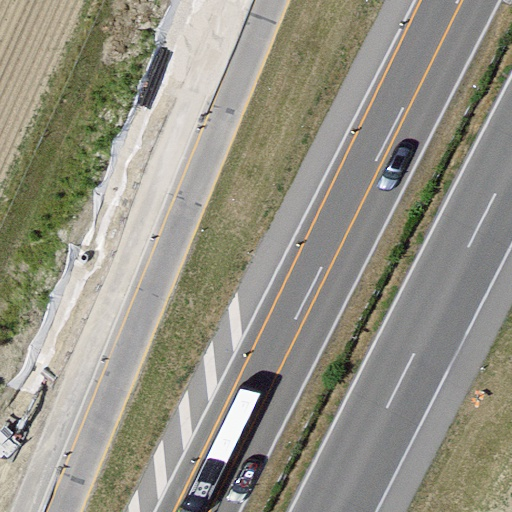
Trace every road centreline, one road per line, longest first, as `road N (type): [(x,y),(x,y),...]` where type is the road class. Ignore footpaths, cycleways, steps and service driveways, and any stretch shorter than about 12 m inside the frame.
road 1 (motorway): [(459,0),(199,511)]
road 2 (motorway): [(270,0),(66,511)]
road 3 (motorway): [(335,511),(511,164)]
